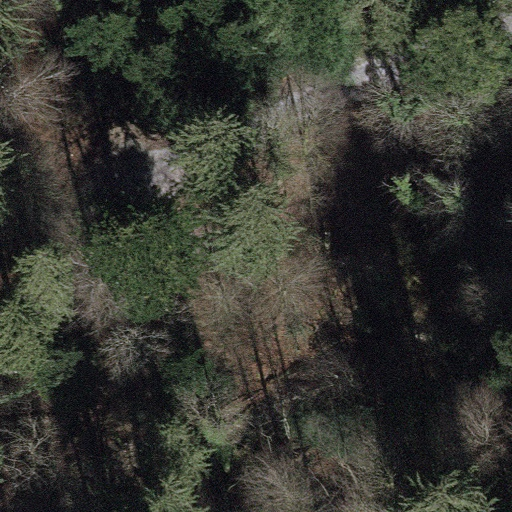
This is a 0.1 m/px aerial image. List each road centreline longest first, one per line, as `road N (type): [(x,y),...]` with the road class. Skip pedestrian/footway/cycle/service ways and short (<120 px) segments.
road 1 (track): [(0,327),(171,172),(511,15)]
road 2 (track): [(511,185),(81,253)]
